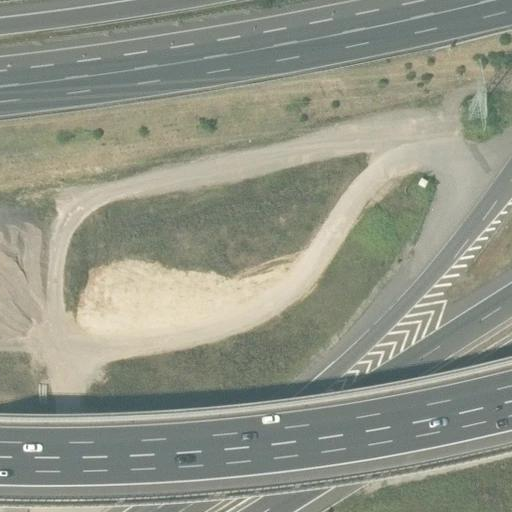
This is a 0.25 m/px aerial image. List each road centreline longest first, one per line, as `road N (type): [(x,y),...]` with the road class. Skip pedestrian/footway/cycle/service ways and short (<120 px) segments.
road 1 (motorway): [(0,446),(272,434),(511,390)]
road 2 (motorway): [(502,0),(241,57),(0,92)]
road 3 (motorway): [(511,178),(369,348),(243,470)]
road 4 (motorway): [(511,300),(243,470)]
road 5 (motorway): [(261,511),(511,354)]
road 6 (motorway): [(189,0),(0,28)]
